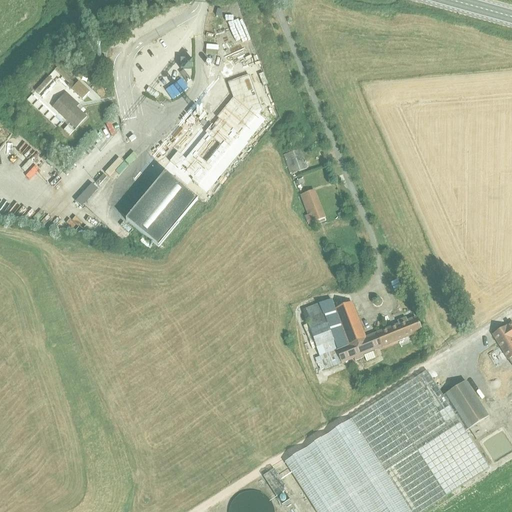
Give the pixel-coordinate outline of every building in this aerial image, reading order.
[(68,86),(83,100),(90,92),(79,82),(76,85),(57,68),(55,71),(69,84),(68,86)] [(53,80),(49,77),(36,91),(39,95),(53,80)] [(53,107),(76,129),(87,117),(77,107),(80,105),(66,92),(53,107)] [(57,128),(27,101),(22,107),(51,134),(57,128)] [(251,120),(261,112),(253,102),(243,111),(251,120)] [(236,125),(242,131),(251,122),(245,116),(236,125)] [(140,148),(177,179),(186,168),(191,172),(210,150),(180,124),(169,137),(158,128),(140,148)] [(68,126),(64,131),(70,136),(74,132),(68,126)] [(2,153),(16,164),(22,156),(9,146),(2,153)] [(284,155),(291,175),(308,169),(300,149),(284,155)] [(63,168),(49,157),(46,162),(60,173),(63,168)] [(119,159),(105,173),(109,177),(123,163),(119,159)] [(19,172),(28,166),(24,160),(15,166),(19,172)] [(165,173),(126,220),(158,248),(198,201),(165,173)] [(104,175),(97,183),(100,186),(107,177),(104,175)] [(98,190),(92,184),(76,202),(82,207),(98,190)] [(305,216),(308,225),(326,218),(315,189),(300,195),(308,215),(305,216)] [(354,359),(355,361),(365,358),(367,362),(376,359),(373,351),(423,332),(417,317),(407,320),(406,318),(397,321),(398,324),(366,337),(352,302),(335,309),(332,300),(303,309),(325,370),(354,359)] [(511,322),(492,335),(508,360),(509,360),(511,364),(511,322)] [(317,511),(423,511),(490,469),(427,371),(285,463),(317,511)] [(466,382),(446,395),(468,430),(489,417),(466,382)] [(288,490),(274,469),(264,476),(277,497),(288,490)]
